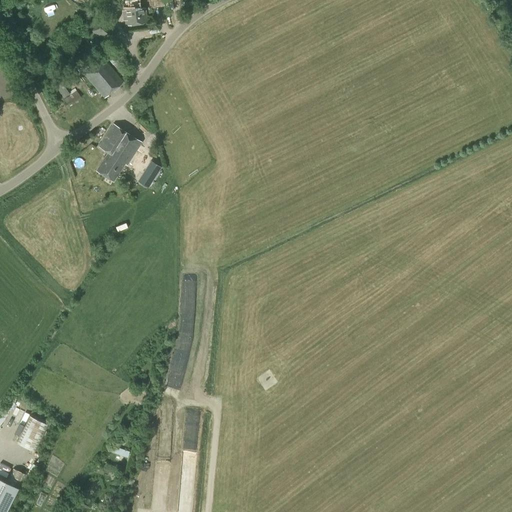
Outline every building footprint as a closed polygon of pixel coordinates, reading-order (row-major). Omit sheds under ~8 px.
[(147,22),(145,8),(150,7),(148,0),(121,0),(123,11),(122,11),(124,21),(125,20),(126,25),(147,22)] [(107,44),(118,33),(102,18),(91,29),(107,44)] [(105,98),(122,80),(100,58),(82,75),(105,98)] [(68,105),(80,97),(76,91),(64,99),(68,105)] [(128,165),(142,142),(113,123),(99,146),(108,153),(96,170),(113,181),(125,164),(128,165)] [(148,188),(161,167),(151,161),(137,181),(148,188)] [(17,442),(37,451),(49,423),(29,414),(17,442)] [(128,457),(130,451),(116,447),(114,453),(128,457)] [(0,511),(6,511),(19,488),(0,478),(0,511)]
